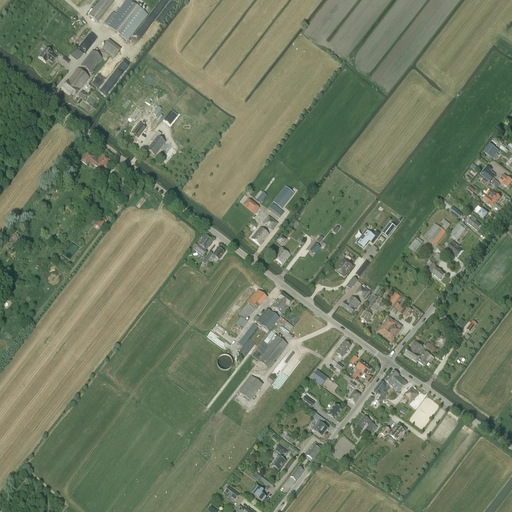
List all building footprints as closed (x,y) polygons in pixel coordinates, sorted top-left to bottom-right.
[(112,0),(101,0),(89,16),(97,22),(104,13),(103,13),(113,0),(112,0)] [(107,26),(127,41),(147,15),(128,0),(127,0),(116,15),(107,26)] [(104,24),(107,26),(116,15),(112,12),(104,24)] [(115,58),(122,50),(110,40),(103,49),(115,58)] [(52,63),(56,58),(52,54),(52,53),(46,49),(39,58),(45,62),(47,60),(52,63)] [(72,56),(79,61),(84,54),(78,49),(72,56)] [(90,73),(102,59),(92,51),(81,66),(90,73)] [(67,82),(62,88),(74,97),(78,91),(89,78),(78,70),(67,82)] [(87,96),(82,92),(78,97),(83,100),(84,99),(85,99),(86,98),(85,97),(87,96)] [(124,99),(128,102),(134,95),(129,92),(124,99)] [(147,93),(138,106),(146,112),(155,99),(147,93)] [(158,104),(167,110),(170,106),(161,100),(158,104)] [(159,107),(153,114),(154,115),(156,116),(158,113),(161,109),(159,107)] [(149,114),(144,120),(155,130),(160,124),(149,114)] [(176,126),(190,136),(198,124),(184,115),(176,126)] [(139,123),(131,133),(138,138),(145,128),(139,123)] [(157,137),(147,150),(155,156),(165,143),(157,137)] [(484,153),(489,157),(495,148),(490,145),(484,153)] [(88,153),(81,161),(87,166),(90,162),(94,165),(102,172),(110,162),(102,155),(97,161),(93,158),(94,157),(88,153)] [(487,167),(480,175),(490,183),(495,176),(490,172),(491,171),(492,170),(487,167)] [(511,183),(511,181),(508,178),(504,175),(499,182),(508,189),(511,183)] [(294,194),(285,187),(273,203),(282,210),(294,194)] [(486,197),(496,204),(500,198),(491,191),(486,197)] [(263,192),(257,200),(261,203),(268,195),(263,192)] [(486,197),(483,201),(487,204),(492,208),(496,204),(486,197)] [(259,209),(248,200),(243,205),(254,215),(259,209)] [(279,218),(284,213),(273,204),(268,210),(279,218)] [(483,220),(487,215),(478,207),(473,213),(483,220)] [(462,216),(453,208),(449,212),(459,220),(462,216)] [(75,214),(78,215),(77,216),(81,218),(84,214),(81,211),(81,212),(78,210),(75,214)] [(268,216),(263,223),(272,231),(278,224),(268,216)] [(467,224),(477,232),(481,226),(476,222),(476,221),(472,217),(467,224)] [(444,220),(441,223),(443,225),(440,229),(435,225),(425,237),(435,246),(445,233),(451,225),(444,220)] [(450,235),(457,241),(467,228),(463,224),(461,222),(450,235)] [(390,224),(383,234),(387,238),(395,227),(390,224)] [(260,228),(251,239),(259,246),(269,234),(260,228)] [(380,235),(376,232),(372,236),(371,235),(366,231),(365,232),(357,243),(360,245),(364,248),(364,247),(369,241),(373,244),(380,235)] [(192,248),(193,249),(195,250),(194,250),(203,257),(207,252),(205,251),(212,241),(205,236),(198,246),(195,244),(192,248)] [(408,248),(414,254),(424,243),(418,237),(408,248)] [(453,242),(446,250),(456,258),(462,251),(459,248),(460,247),(453,242)] [(315,244),(310,251),(315,254),(320,248),(315,244)] [(290,255),(281,248),(273,257),(282,264),(290,255)] [(210,257),(211,258),(214,260),(215,258),(219,260),(224,254),(218,249),(212,256),(209,253),(205,258),(202,262),(205,265),(210,257)] [(433,259),(438,262),(442,256),(438,253),(433,259)] [(336,271),(344,277),(352,267),(344,261),(336,271)] [(425,268),(428,270),(427,271),(440,281),(445,275),(435,267),(435,266),(433,264),(430,262),(425,268)] [(360,269),(364,272),(368,266),(364,263),(360,269)] [(357,281),(353,278),(346,287),(350,290),(357,281)] [(365,300),(371,292),(361,286),(356,293),(365,300)] [(258,291),(247,303),(256,310),(266,298),(258,291)] [(393,305),(399,297),(395,293),(389,301),(393,305)] [(292,302),(282,294),(271,307),(282,315),(292,302)] [(372,295),(369,300),(374,303),(377,298),(372,295)] [(352,315),(360,304),(351,297),(347,304),(345,303),(341,307),(352,315)] [(396,303),(393,308),(397,311),(401,306),(396,303)] [(279,319),(267,309),(259,318),(256,316),(253,320),(268,332),(279,319)] [(367,312),(365,311),(361,319),(367,323),(372,315),(370,314),(371,312),(368,311),(367,312)] [(247,322),(241,318),(236,324),(242,328),(247,322)] [(278,321),(285,327),(284,328),(290,332),(293,328),(281,318),(278,321)] [(396,324),(389,318),(378,332),(388,339),(390,335),(388,333),(390,330),(390,329),(391,328),(395,323),(396,324)] [(473,322),(467,329),(470,332),(476,324),(473,322)] [(388,339),(391,342),(400,330),(396,327),(398,324),(397,323),(397,324),(396,324),(395,323),(391,328),(390,329),(390,330),(388,333),(390,335),(388,339)] [(253,324),(238,344),(242,347),(257,327),(253,324)] [(441,335),(437,340),(443,346),(448,341),(441,335)] [(287,345),(277,337),(258,361),(269,369),(287,345)] [(340,349),(336,354),(342,358),(350,346),(345,342),(340,348),(339,347),(339,348),(340,349)] [(415,342),(410,349),(413,351),(413,352),(418,356),(419,357),(423,352),(425,349),(424,348),(423,348),(415,342)] [(425,349),(432,354),(433,352),(434,353),(436,349),(428,344),(426,347),(424,346),(423,347),(423,348),(424,348),(425,349)] [(413,351),(410,349),(409,350),(409,349),(405,355),(416,362),(417,360),(419,362),(418,363),(424,367),(431,356),(425,353),(424,352),(423,352),(419,357),(418,356),(413,352),(413,351)] [(217,363),(217,364),(217,365),(217,366),(217,367),(218,368),(219,369),(220,370),(221,370),(221,371),(222,371),(223,371),(224,371),(225,371),(226,371),(227,371),(228,371),(228,370),(229,370),(230,369),(231,368),(231,367),(232,367),(232,366),(232,365),(232,364),(232,363),(232,362),(232,361),(232,360),(231,359),(231,358),(230,358),(230,357),(229,357),(228,357),(228,356),(227,356),(226,356),(225,355),(224,355),(223,356),(222,356),(221,356),(220,357),(219,357),(219,358),(218,358),(218,359),(218,360),(217,360),(217,361),(217,362),(217,363)] [(358,370),(354,375),(352,378),(354,380),(357,377),(365,365),(360,361),(356,368),(358,370)] [(344,368),(338,364),(335,368),(337,369),(336,371),(340,374),(344,368)] [(371,369),(365,365),(357,377),(359,379),(363,373),(366,375),(371,369)] [(318,372),(313,380),(321,386),(326,378),(325,378),(326,377),(322,374),(321,375),(318,372)] [(381,382),(374,391),(381,396),(387,388),(390,385),(399,394),(407,384),(400,378),(399,377),(398,376),(396,375),(393,372),(384,382),(385,382),(383,384),(381,382)] [(262,387),(253,379),(242,392),(251,400),(262,387)] [(418,395),(412,389),(403,397),(410,403),(418,395)] [(354,404),(360,396),(354,392),(348,399),(354,404)] [(305,397),(301,402),(310,409),(314,404),(305,397)] [(342,410),(335,405),(327,415),(334,420),(342,410)] [(319,437),(321,438),(327,430),(322,425),(325,421),(316,414),(315,415),(317,416),(314,419),(319,424),(313,432),(316,434),(315,435),(319,438),(319,437)] [(364,416),(355,427),(361,431),(366,424),(368,426),(364,432),(368,435),(370,432),(372,434),(376,427),(371,423),(372,422),(364,416)] [(386,428),(380,434),(384,437),(387,434),(390,435),(389,436),(396,441),(404,432),(397,427),(391,433),(389,431),(386,428)] [(295,440),(287,435),(284,439),(292,445),(295,440)] [(271,466),(278,471),(285,462),(282,459),(283,457),(284,457),(284,458),(287,453),(278,446),(274,451),(275,451),(280,455),(279,457),(278,456),(278,457),(271,466)] [(307,456),(312,460),(319,450),(314,446),(307,456)] [(303,471),(298,467),(290,477),(295,481),(303,471)] [(259,482),(261,477),(255,474),(252,479),(259,482)] [(263,479),(261,483),(267,488),(270,484),(263,479)] [(261,494),(263,492),(257,487),(257,488),(252,495),(261,502),(265,497),(261,494)] [(228,488),(224,493),(235,501),(239,496),(228,488)]
